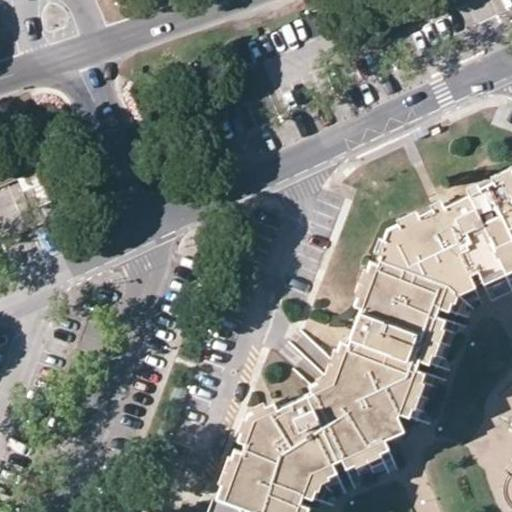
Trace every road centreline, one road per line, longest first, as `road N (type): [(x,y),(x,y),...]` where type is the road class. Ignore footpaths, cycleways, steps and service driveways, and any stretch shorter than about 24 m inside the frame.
road 1 (residential): [(511,62),(151,226)]
road 2 (residential): [(59,511),(146,277),(151,226)]
road 3 (unclassified): [(151,226),(76,56)]
road 4 (residential): [(151,226),(0,298)]
road 5 (primary): [(76,56),(229,0)]
